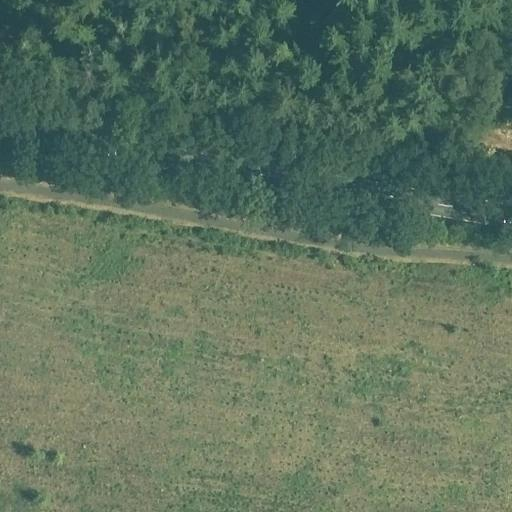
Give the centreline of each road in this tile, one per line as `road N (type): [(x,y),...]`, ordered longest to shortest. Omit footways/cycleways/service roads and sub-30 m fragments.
road 1 (secondary): [(511,219),(0,132)]
road 2 (track): [(511,78),(448,208)]
